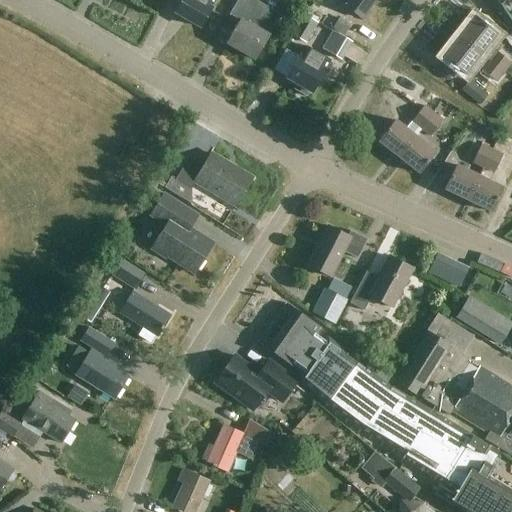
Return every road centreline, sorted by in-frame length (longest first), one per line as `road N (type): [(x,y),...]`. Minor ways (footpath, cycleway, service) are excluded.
road 1 (residential): [(309,168),(185,365),(123,511)]
road 2 (residential): [(19,0),(309,168)]
road 3 (residential): [(309,168),(511,259)]
road 4 (residential): [(309,168),(423,1)]
